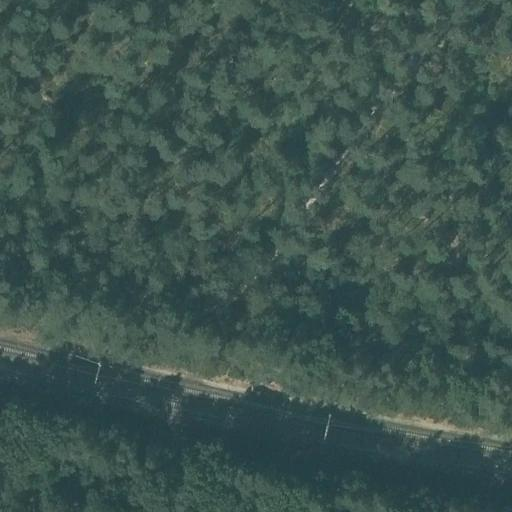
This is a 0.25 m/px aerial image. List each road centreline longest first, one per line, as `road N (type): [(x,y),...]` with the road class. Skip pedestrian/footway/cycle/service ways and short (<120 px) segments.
road 1 (track): [(458,0),(230,313)]
road 2 (track): [(0,452),(294,511)]
road 3 (track): [(230,313),(511,366)]
road 4 (track): [(0,260),(230,313)]
